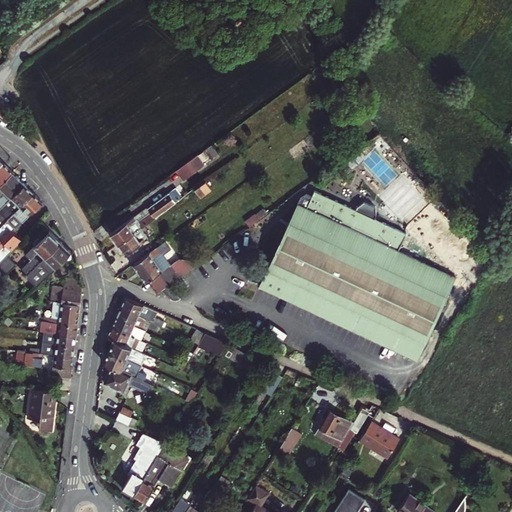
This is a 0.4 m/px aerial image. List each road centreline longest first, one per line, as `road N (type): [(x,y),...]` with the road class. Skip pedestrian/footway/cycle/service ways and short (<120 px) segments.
road 1 (track): [(176,310),(511,462)]
road 2 (tertiary): [(93,275),(55,189),(0,135)]
road 3 (tertiary): [(81,437),(93,275)]
